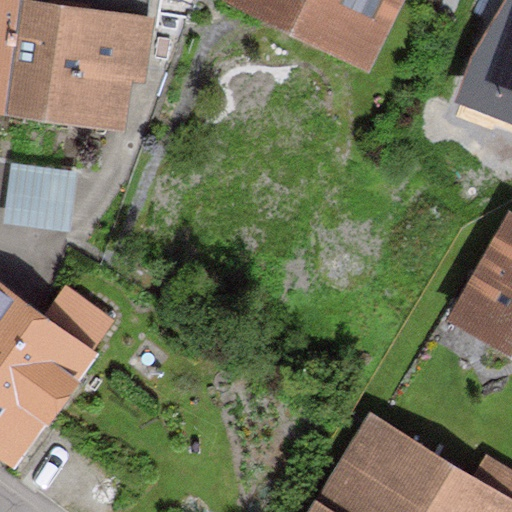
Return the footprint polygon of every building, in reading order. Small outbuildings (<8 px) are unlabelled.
[(21,0),(20,8),(20,10),(6,96),(109,111),(121,22),(145,25),(148,0),(21,0)] [(388,0),(219,0),(255,17),(260,7),(325,39),(331,25),(367,43),(388,0)] [(0,95),(6,96),(20,10),(0,6),(0,95)] [(511,238),(472,309),(511,332),(511,238)] [(0,287),(0,439),(16,451),(87,351),(80,345),(97,322),(62,296),(45,320),(0,287)] [(511,511),(511,476),(486,461),(470,489),(372,431),(322,511),(511,511)]
